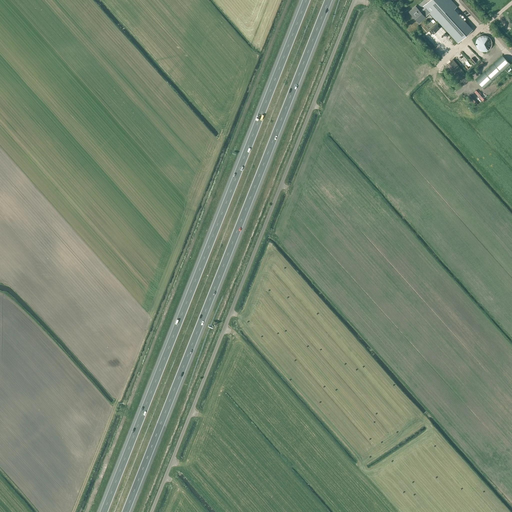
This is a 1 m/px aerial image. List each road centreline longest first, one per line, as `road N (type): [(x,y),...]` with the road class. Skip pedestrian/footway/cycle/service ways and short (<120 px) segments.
road 1 (motorway): [(126,511),(330,0)]
road 2 (unclassified): [(151,511),(354,0)]
road 3 (motorway): [(305,0),(102,511)]
